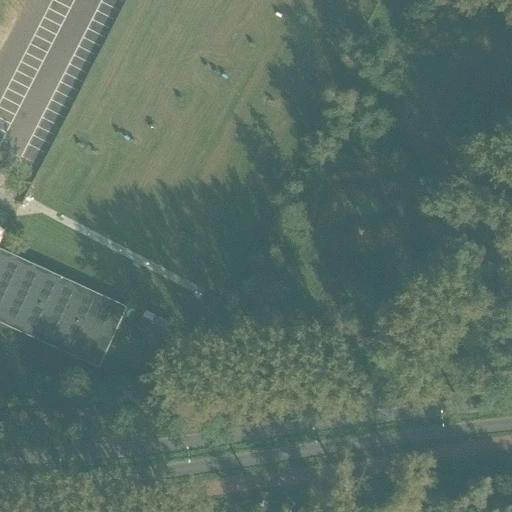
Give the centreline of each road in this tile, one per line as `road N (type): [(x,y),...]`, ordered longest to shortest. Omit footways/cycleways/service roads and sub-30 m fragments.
road 1 (secondary): [(0,487),(511,427)]
road 2 (secondary): [(511,404),(0,459)]
